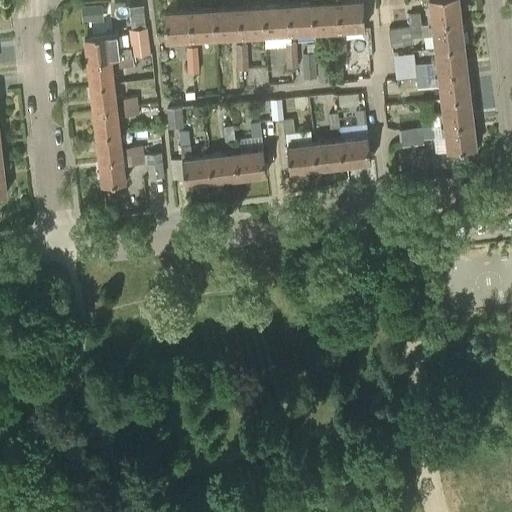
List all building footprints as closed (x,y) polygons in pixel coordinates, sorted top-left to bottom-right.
[(315,32),(318,32),(340,30),(338,0),(313,2),(315,32)] [(365,29),(362,0),(346,0),(338,0),(340,30),(365,29)] [(428,0),(431,23),(461,19),(461,18),(458,0),(428,0)] [(288,3),(290,33),(315,32),(313,2),(288,3)] [(290,33),(288,3),(264,5),(266,35),(290,33)] [(102,4),(81,5),(82,21),(103,19),(102,4)] [(130,24),(144,23),(143,4),(129,4),(130,24)] [(266,35),(264,5),(239,6),(241,36),(266,35)] [(214,8),(216,38),(241,36),(239,6),(214,8)] [(190,9),(191,39),(216,38),(214,8),(190,9)] [(167,41),(191,39),(190,9),(165,11),(167,41)] [(409,12),(410,25),(422,24),(421,11),(409,12)] [(464,44),(461,19),(431,23),(435,48),(464,44)] [(424,37),(422,24),(410,25),(389,28),(392,46),(413,43),(412,38),(424,37)] [(133,57),(149,55),(149,53),(146,27),(130,29),(131,44),(133,57)] [(118,32),(108,33),(84,36),(87,62),(111,59),(118,59),(133,57),(131,44),(120,45),(119,45),(118,32)] [(346,50),(345,37),(333,38),(334,51),(346,50)] [(285,40),(286,53),(296,53),(296,39),(285,40)] [(248,56),(247,43),(236,44),(237,57),(248,56)] [(467,70),(464,44),(435,48),(438,73),(467,70)] [(197,46),(187,47),(186,46),(187,59),(197,59),(197,46)] [(346,50),(334,51),(335,65),(347,64),(346,50)] [(316,76),(315,51),(302,52),(303,77),(316,76)] [(297,66),(296,53),(286,53),(287,66),(291,66),(297,66)] [(249,70),(248,56),(237,57),(238,70),(249,70)] [(133,64),(133,57),(118,59),(119,66),(133,64)] [(111,59),(87,62),(90,87),(114,84),(111,59)] [(197,59),(187,59),(187,72),(198,72),(197,59)] [(319,80),(332,79),(330,59),(317,60),(319,80)] [(415,77),(427,75),(425,62),(414,64),(414,65),(415,77)] [(467,70),(438,73),(441,98),(470,95),(467,70)] [(427,75),(415,77),(417,88),(428,87),(427,80),(427,75)] [(114,84),(90,87),(93,111),(117,108),(114,84)] [(123,96),(124,107),(138,106),(137,95),(123,96)] [(470,95),(441,98),(444,124),(473,120),(470,95)] [(281,97),(269,99),(272,120),(282,119),(283,118),(281,97)] [(203,104),(193,105),(194,115),(204,114),(203,104)] [(180,105),(166,108),(169,127),(183,125),(180,105)] [(139,113),(138,106),(124,107),(125,115),(139,113)] [(117,108),(93,111),(96,135),(120,132),(117,108)] [(355,113),(357,123),(366,122),(365,108),(355,109),(355,113)] [(340,125),(338,112),(328,113),(330,127),(340,125)] [(431,114),(421,115),(422,126),(432,125),(431,114)] [(292,118),(283,119),(285,132),(293,131),(292,118)] [(476,146),(473,120),(444,124),(447,149),(476,146)] [(260,123),(251,124),(252,136),(261,135),(260,123)] [(434,137),(432,125),(422,126),(424,138),(434,137)] [(233,139),(232,126),(224,127),(226,140),(233,139)] [(424,138),(422,126),(399,129),(400,140),(424,138)] [(189,144),(188,130),(179,131),(180,145),(189,144)] [(120,132),(96,135),(99,160),(123,157),(122,147),(120,132)] [(368,133),(340,137),(343,164),(371,160),(368,133)] [(252,136),(254,148),(236,150),(239,176),(266,173),(263,147),(261,136),(261,135),(252,136)] [(343,164),(340,137),(314,140),(317,167),(338,164),(343,164)] [(317,167),(314,140),(286,143),(290,170),(317,167)] [(142,144),(129,146),(130,156),(143,154),(142,144)] [(191,156),(189,144),(180,145),(182,157),(185,183),(212,179),(209,154),(191,156)] [(236,150),(209,154),(212,179),(239,176),(236,150)] [(162,152),(147,154),(147,162),(148,177),(163,175),(162,152)] [(143,154),(130,156),(131,163),(144,162),(143,154)] [(124,164),(123,157),(99,160),(102,183),(126,181),(124,164)] [(473,492),(469,492),(469,506),(473,506),(473,511),(482,511),(506,511),(506,505),(511,504),(511,460),(483,461),(483,477),(472,478),(473,492)]
